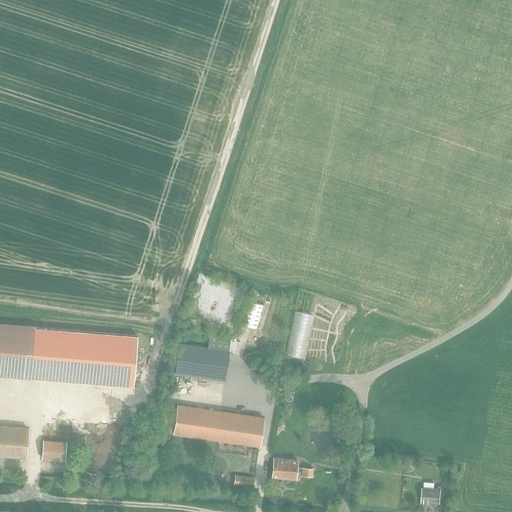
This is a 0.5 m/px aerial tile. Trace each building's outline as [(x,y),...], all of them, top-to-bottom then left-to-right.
[(184,321),(231,337),(246,289),(199,274),(184,321)] [(275,356),(300,362),(315,300),(290,294),(275,356)] [(248,301),(241,324),(256,329),(263,306),(248,301)] [(34,328),(35,326),(0,323),(0,376),(31,379),(34,328)] [(34,328),(31,379),(133,386),(137,336),(34,328)] [(179,344),(175,374),(224,381),(229,351),(179,344)] [(262,418),(178,405),(174,433),(258,445),(262,418)] [(26,429),(0,426),(0,455),(25,457),(26,429)] [(66,442),(42,440),(41,459),(64,461),(66,442)] [(272,458),(271,477),(295,479),(295,473),(301,473),(301,475),(311,476),(312,468),(295,467),(296,460),(272,458)] [(234,478),(233,486),(252,487),(253,479),(234,478)] [(437,489),(434,489),(434,483),(424,483),(423,488),(422,488),(421,502),(440,504),(441,486),(437,486),(437,489)]
